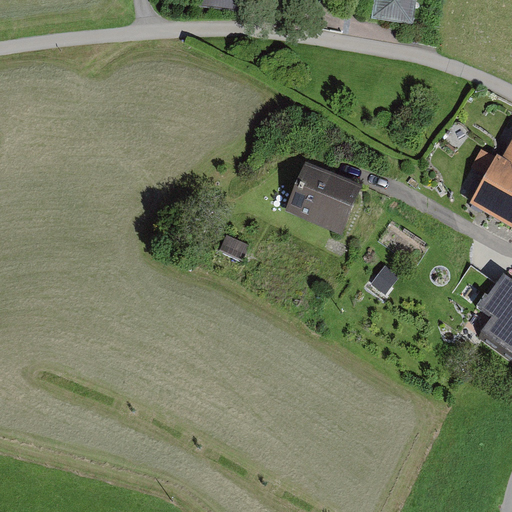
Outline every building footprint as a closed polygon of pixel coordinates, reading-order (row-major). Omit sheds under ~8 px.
[(196,0),(196,5),(240,10),(240,0),(196,0)] [(371,0),(368,24),(425,33),(430,0),(371,0)] [(511,151),(480,197),(511,218),(511,151)] [(366,193),(312,168),(292,210),(346,236),(366,193)] [(258,245),(233,231),(223,249),(248,262),(258,245)] [(511,280),(476,326),(511,353),(511,280)]
